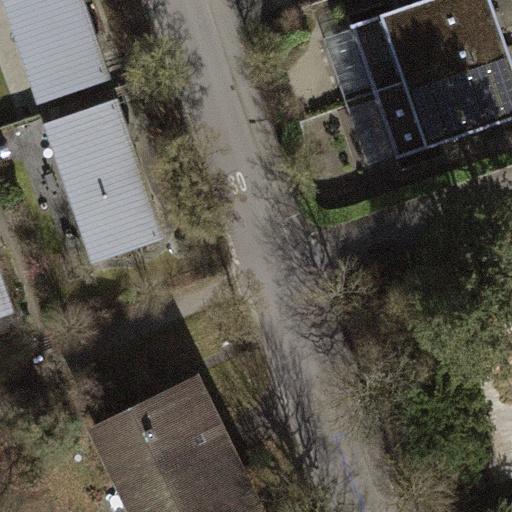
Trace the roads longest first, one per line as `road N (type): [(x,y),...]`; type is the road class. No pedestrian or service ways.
road 1 (residential): [(177,0),(275,282)]
road 2 (residential): [(275,282),(511,204)]
road 3 (residential): [(275,282),(363,511)]
